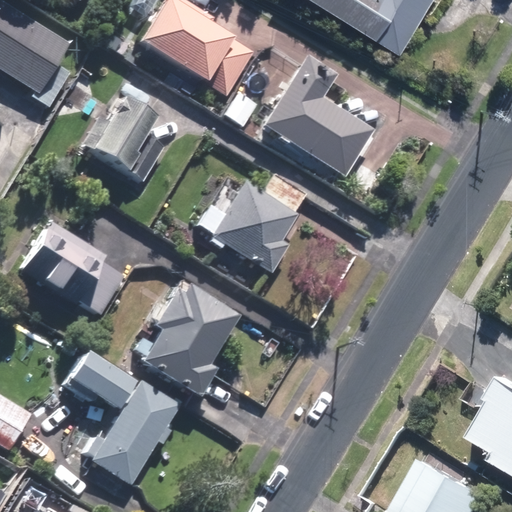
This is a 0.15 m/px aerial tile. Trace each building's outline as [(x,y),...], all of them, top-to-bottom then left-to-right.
[(58,0),(73,9),(78,0),(58,0)] [(167,0),(158,0),(129,51),(220,104),(247,58),(202,32),(207,23),(167,0)] [(290,0),(391,60),(426,0),(290,0)] [(25,100),(45,111),(66,74),(52,66),(62,48),(0,14),(0,83),(26,98),(25,100)] [(103,33),(94,47),(119,62),(128,47),(103,33)] [(293,63),(253,133),(338,183),(366,135),(314,104),(327,83),(293,63)] [(241,83),(219,120),(236,129),(257,93),(241,83)] [(92,122),(73,154),(136,190),(158,152),(138,140),(147,124),(107,101),(94,124),(92,122)] [(202,209),(188,233),(265,279),(284,249),(277,245),(304,201),(266,178),(254,198),(236,187),(217,218),(202,209)] [(46,226),(14,277),(91,325),(119,281),(96,267),(100,260),(46,226)] [(122,368),(188,406),(206,376),(199,372),(228,323),(175,292),(169,302),(163,298),(122,368)] [(128,390),(75,359),(58,390),(107,418),(79,466),(125,492),(171,412),(130,388),(128,390)] [(511,384),(502,378),(465,441),(492,456),(487,465),(511,478),(511,384)] [(0,404),(0,453),(4,456),(25,419),(0,404)] [(417,460),(389,511),(474,511),(484,496),(417,460)]
